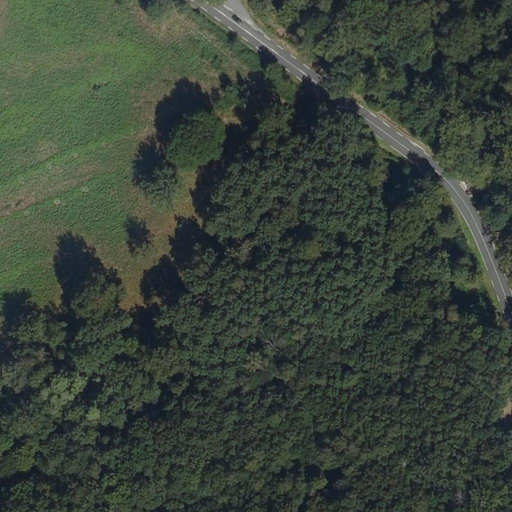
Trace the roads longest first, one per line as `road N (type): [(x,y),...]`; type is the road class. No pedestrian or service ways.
road 1 (primary): [(201,0),(434,171),(484,230),(511,297)]
road 2 (track): [(511,132),(485,166),(429,0)]
